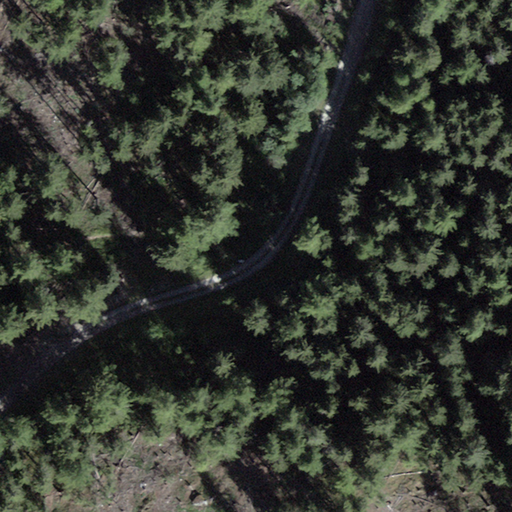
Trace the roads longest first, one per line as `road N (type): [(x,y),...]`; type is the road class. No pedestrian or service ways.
road 1 (track): [(315,161),(284,237),(255,263),(129,311),(38,365),(0,408)]
road 2 (track): [(365,0),(315,161)]
